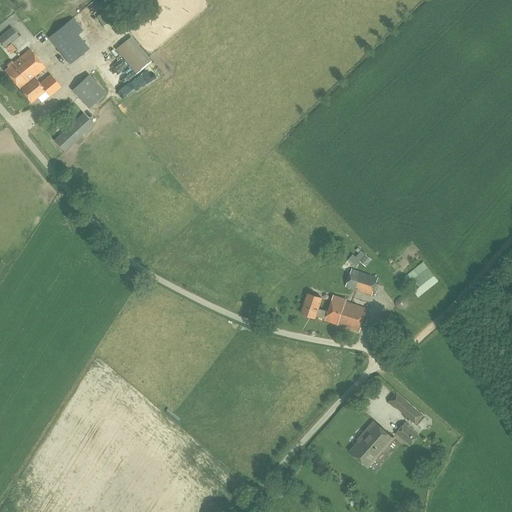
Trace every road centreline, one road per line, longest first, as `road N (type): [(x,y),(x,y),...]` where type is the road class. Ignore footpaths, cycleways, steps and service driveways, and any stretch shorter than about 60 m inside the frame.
road 1 (unclassified): [(244,511),(380,359),(232,317),(154,277),(118,250),(0,108)]
road 2 (track): [(511,236),(439,319),(380,359)]
